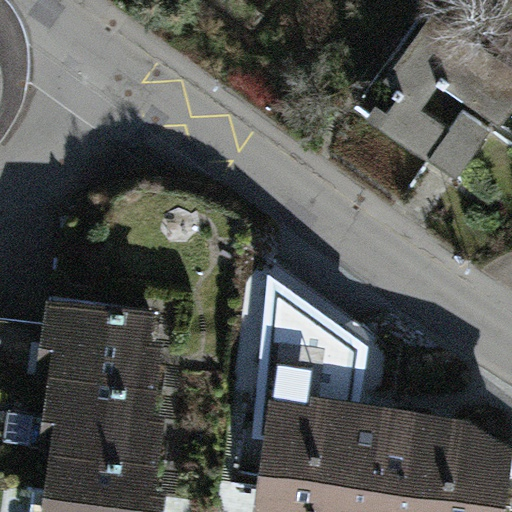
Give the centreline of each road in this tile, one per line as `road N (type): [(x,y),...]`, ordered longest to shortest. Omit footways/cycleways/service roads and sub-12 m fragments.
road 1 (residential): [(131,79),(511,346)]
road 2 (residential): [(0,195),(66,159),(131,79)]
road 3 (residential): [(23,0),(131,79)]
